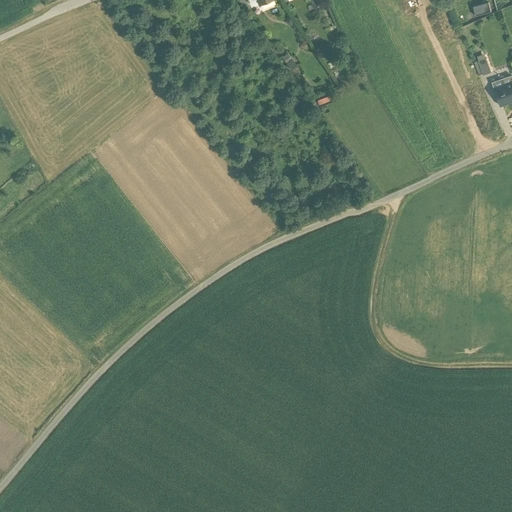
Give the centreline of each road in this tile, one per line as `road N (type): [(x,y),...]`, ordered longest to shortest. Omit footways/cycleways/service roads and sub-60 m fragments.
road 1 (unclassified): [(0,487),(108,365),(189,295),(280,241),(503,146)]
road 2 (track): [(397,191),(376,290),(378,329),(388,344),(427,362),(511,361)]
